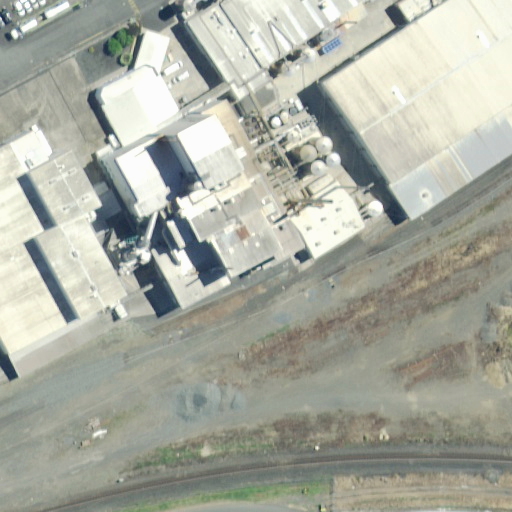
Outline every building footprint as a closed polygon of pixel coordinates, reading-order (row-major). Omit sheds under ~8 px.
[(179,15),(199,0),(176,0),(171,4),(179,15)] [(351,2),(349,0),(221,0),(175,31),(216,92),(351,2)] [(511,151),(511,0),(397,0),(383,9),(393,24),(303,85),(399,227),(511,151)] [(287,56),(287,58),(287,59),(288,61),(289,62),(290,64),(291,65),(292,66),(294,66),(295,67),(297,67),(299,67),(300,66),(302,65),(303,64),(304,63),(305,62),(306,60),(306,58),(306,57),(306,55),(306,53),(305,52),(304,51),(303,49),(301,49),(300,48),(298,48),(296,47),(295,48),(293,48),(292,49),(290,50),(289,51),(288,53),(287,54),(287,56)] [(269,72),(269,74),(270,75),(271,77),(273,78),(274,79),(276,79),(277,80),(279,80),(281,79),(283,79),(284,78),(285,77),(287,75),(288,74),(288,72),(288,71),(288,69),(288,67),(288,65),(287,64),(286,62),(284,61),(283,60),(281,60),(279,59),(278,59),(276,60),(274,60),(273,61),(271,62),(270,64),(269,65),(269,67),(268,69),(268,70),(269,72)] [(172,106),(149,64),(75,105),(131,207),(240,147),(207,87),(172,106)] [(249,143),(265,135),(256,117),(239,125),(249,143)] [(30,124),(0,140),(0,356),(121,292),(76,208),(89,201),(59,145),(45,153),(30,124)] [(277,135),(277,137),(278,140),(279,142),(281,143),(282,144),(284,144),(286,145),(287,145),(289,145),(291,144),(292,143),(294,142),(295,141),(296,139),(297,138),(297,136),(297,134),(297,132),(296,131),(296,129),(295,128),(293,126),(292,125),(290,125),(288,124),(287,124),(285,125),(283,125),(281,126),(280,127),(279,128),(278,130),(277,131),(277,133),(277,135)] [(265,135),(249,143),(260,166),(277,158),(265,135)] [(288,153),(304,180),(334,163),(319,136),(288,153)] [(248,159),(180,196),(224,277),(292,240),(248,159)] [(374,217),(376,216),(378,215),(378,214),(379,213),(379,212),(380,211),(380,209),(380,208),(379,206),(379,205),(378,204),(377,203),(376,202),(375,202),(373,201),(372,201),(370,201),(369,201),(368,202),(367,203),(366,204),(365,205),(364,206),(364,208),(364,209),(364,210),(364,212),(365,213),(365,214),(366,215),(368,216),(369,217),(370,217),(372,217),(373,217),(374,217)]
